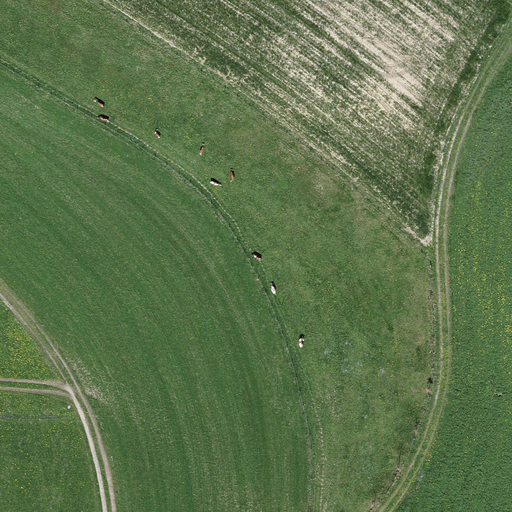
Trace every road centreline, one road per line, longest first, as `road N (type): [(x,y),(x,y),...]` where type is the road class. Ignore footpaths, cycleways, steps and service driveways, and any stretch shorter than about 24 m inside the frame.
road 1 (track): [(387,511),(423,452),(446,367),(444,252),(453,167),(487,75),(511,39)]
road 2 (track): [(0,299),(54,358),(94,437),(105,511)]
